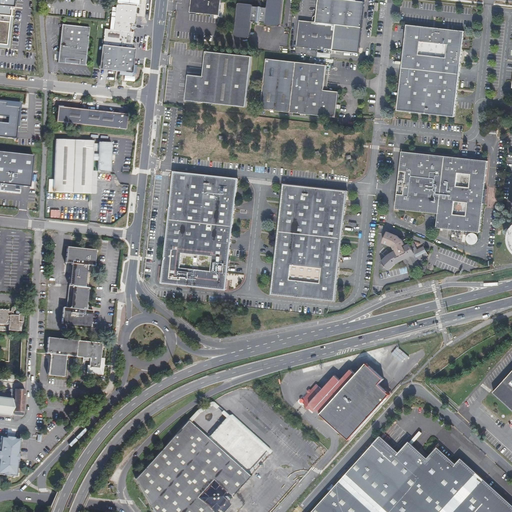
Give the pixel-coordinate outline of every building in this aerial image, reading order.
[(0,0),(0,47),(9,49),(13,17),(10,17),(11,7),(15,7),(15,0),(0,0)] [(220,15),(221,0),(191,0),(190,12),(220,15)] [(283,0),(268,0),(267,8),(263,7),(262,6),(260,6),(258,7),(254,6),(254,5),(252,4),(239,3),(238,4),(235,35),(236,37),(249,38),(250,37),(252,21),(257,22),(258,23),(260,23),(261,22),(265,23),(267,24),(279,26),(281,25),(283,0)] [(336,25),(362,27),(365,2),(348,0),(319,0),(317,16),(315,16),(314,17),(313,21),(316,22),(316,23),(300,21),(297,46),(325,49),(325,53),(333,53),(333,51),(336,25)] [(132,24),(135,25),(137,5),(117,3),(115,22),(132,24)] [(61,24),(62,18),(47,17),(47,24),(58,25),(58,24),(61,24)] [(131,32),(132,24),(115,22),(111,22),(110,30),(105,29),(103,46),(101,67),(115,69),(117,67),(120,67),(120,71),(131,72),(133,56),(129,56),(129,52),(131,52),(132,51),(132,48),(134,32),(131,32)] [(85,65),(90,28),(62,24),(58,62),(64,63),(65,58),(79,60),(79,65),(85,65)] [(359,53),(362,27),(336,25),(333,51),(359,53)] [(455,117),(464,31),(408,25),(404,60),(433,64),(431,81),(402,78),(398,110),(455,117)] [(135,49),(132,48),(132,51),(131,52),(129,52),(129,56),(133,56),(131,72),(120,71),(120,67),(117,67),(115,69),(101,67),(103,46),(102,46),(99,69),(132,73),(135,49)] [(246,107),(252,56),(206,51),(203,76),(189,75),(188,84),(185,84),(185,86),(187,87),(186,100),(246,107)] [(324,90),(327,65),(267,59),(262,109),(337,117),(339,92),(324,90)] [(431,81),(433,64),(404,60),(402,78),(431,81)] [(20,100),(0,97),(0,135),(15,137),(20,100)] [(57,122),(126,129),(127,114),(58,107),(57,122)] [(53,192),(91,194),(92,171),(93,162),(98,162),(98,171),(110,172),(111,159),(111,155),(112,143),(99,142),(98,155),(93,154),(93,141),(56,139),(53,192)] [(33,156),(0,151),(0,184),(29,187),(33,156)] [(480,231),(489,160),(403,152),(396,209),(439,213),(437,226),(480,231)] [(168,235),(231,242),(238,179),(175,172),(168,235)] [(281,247),(340,254),(347,191),(284,184),(277,247),(281,247)] [(467,236),(471,244),(479,240),(474,232),(467,236)] [(414,270),(420,267),(417,260),(419,259),(418,257),(420,256),(419,254),(423,252),(421,249),(417,250),(413,240),(411,241),(406,239),(403,241),(397,236),(388,233),(384,242),(393,246),(394,246),(395,249),(396,249),(397,251),(391,253),(388,256),(382,262),(389,270),(396,263),(403,259),(406,263),(409,261),(414,270)] [(226,289),(231,242),(168,235),(163,282),(226,289)] [(71,264),(69,286),(89,288),(91,266),(95,266),(97,250),(67,247),(65,263),(71,264)] [(340,254),(281,247),(277,247),(272,294),(335,301),(340,254)] [(68,293),(88,295),(89,289),(89,288),(69,286),(68,293)] [(86,310),(88,295),(68,293),(66,308),(63,307),(61,324),(91,327),(93,311),(86,310)] [(0,323),(8,324),(8,330),(20,331),(21,322),(22,322),(23,314),(13,313),(13,311),(15,310),(14,308),(13,307),(11,308),(11,311),(9,311),(8,310),(0,309),(0,323)] [(87,373),(102,374),(104,358),(101,358),(102,346),(102,344),(101,343),(48,338),(46,354),(49,354),(48,375),(64,377),(66,356),(83,358),(83,360),(90,361),(89,365),(88,366),(87,373)] [(316,409),(349,440),(391,394),(379,384),(384,378),(367,363),(357,374),(351,369),(341,380),(336,375),(322,389),(316,384),(303,398),(301,398),(300,399),(299,401),(301,403),(302,403),(304,403),(306,404),(309,408),(314,412),(316,409)] [(511,371),(493,392),(511,408),(511,371)] [(10,394),(0,393),(0,413),(5,414),(14,416),(14,414),(23,414),(23,390),(14,390),(13,400),(10,399),(10,394)] [(135,479),(153,511),(217,511),(220,509),(222,511),(223,511),(231,504),(227,501),(234,494),(250,476),(188,420),(170,440),(147,465),(135,479)] [(21,439),(1,436),(0,446),(0,474),(17,476),(21,439)] [(369,449),(347,472),(334,486),(332,484),(327,489),(330,491),(311,511),(511,511),(511,504),(461,458),(456,464),(438,447),(427,458),(409,441),(400,451),(397,448),(395,449),(380,436),(369,449)] [(345,469),(347,472),(369,449),(366,446),(345,469)]
